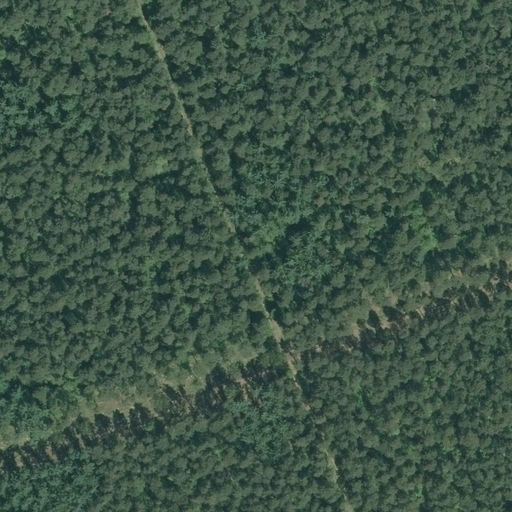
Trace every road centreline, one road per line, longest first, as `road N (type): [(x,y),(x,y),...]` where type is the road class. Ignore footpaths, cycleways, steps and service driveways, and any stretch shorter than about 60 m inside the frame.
road 1 (track): [(354,511),(138,0)]
road 2 (track): [(511,277),(0,465)]
